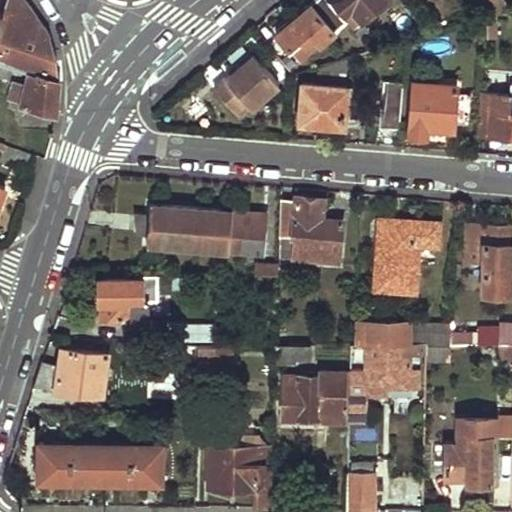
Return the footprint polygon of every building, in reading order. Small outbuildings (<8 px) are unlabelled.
[(0,62),(30,72),(60,82),(48,31),(24,0),(6,0),(6,2),(2,15),(0,21),(0,62)] [(346,23),(326,0),(317,0),(276,36),(288,50),(301,39),(305,44),(313,37),(320,45),(346,23)] [(385,0),(333,0),(331,2),(358,23),(385,0)] [(492,23),(481,22),(480,40),(491,41),(492,23)] [(252,56),(214,89),(237,118),(276,84),(252,56)] [(346,80),(348,59),(319,68),(318,78),(346,80)] [(60,82),(30,72),(22,99),(55,108),(60,82)] [(421,76),(413,75),(408,134),(425,136),(426,126),(453,128),(453,123),(455,93),(456,85),(420,83),(421,76)] [(347,88),(303,83),(301,123),(344,127),(347,88)] [(401,84),(381,83),(378,129),(398,130),(401,84)] [(511,94),(477,91),(474,133),(511,136),(511,94)] [(470,94),(455,93),(453,123),(468,124),(470,94)] [(36,152),(0,140),(0,145),(5,147),(1,156),(31,168),(36,152)] [(292,197),(279,197),(277,235),(292,236),(293,255),(336,258),(339,217),(320,214),(320,196),(292,193),(292,197)] [(258,213),(147,205),(144,243),(260,252),(263,226),(258,225),(258,213)] [(375,218),(375,226),(395,228),(395,219),(375,218)] [(435,220),(395,219),(395,228),(375,226),(374,287),(413,289),(414,242),(434,243),(435,220)] [(508,224),(465,222),(465,246),(482,248),(481,290),(507,292),(508,224)] [(292,236),(277,235),(277,254),(293,255),(292,236)] [(255,264),(254,274),(276,274),(276,264),(255,264)] [(139,277),(97,277),(97,298),(101,298),(102,314),(149,315),(149,299),(139,298),(139,277)] [(364,321),(352,321),(351,341),(407,341),(407,319),(364,318),(364,321)] [(449,320),(407,319),(407,341),(425,341),(448,342),(449,320)] [(168,325),(168,341),(198,342),(213,342),(212,325),(168,325)] [(511,326),(499,327),(498,342),(511,342),(511,326)] [(499,327),(473,327),(473,342),(498,342),(499,327)] [(351,341),(347,341),(346,434),(358,433),(358,417),(361,417),(362,389),(408,389),(408,383),(417,382),(418,365),(408,364),(408,349),(424,349),(425,341),(407,341),(351,341)] [(213,342),(198,342),(197,375),(234,377),(234,343),(213,342)] [(312,342),(274,344),(273,362),(299,362),(298,358),(312,358),(312,342)] [(58,363),(40,359),(36,372),(31,386),(100,393),(105,360),(106,350),(63,344),(58,363)] [(119,347),(107,345),(106,350),(105,360),(117,361),(119,347)] [(153,350),(153,390),(183,390),(183,350),(153,350)] [(296,384),(281,384),(280,413),(343,415),(344,369),(318,368),(318,374),(298,373),(296,384)] [(511,408),(501,408),(501,430),(511,430),(511,408)] [(458,438),(444,438),(444,474),(465,474),(465,478),(489,479),(490,432),(494,432),(495,414),(458,411),(458,438)] [(160,441),(39,438),(37,476),(160,478),(160,441)] [(270,465),(271,443),(209,441),(208,483),(254,485),(254,505),(269,505),(270,465)] [(289,466),(270,465),(269,505),(288,506),(289,466)] [(372,470),(346,469),(346,506),(358,506),(372,507),(372,470)]
